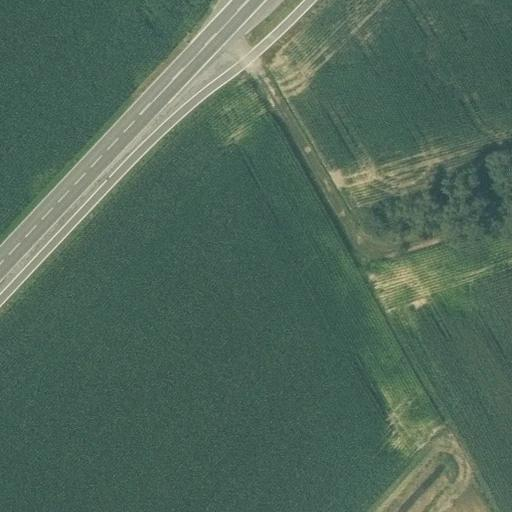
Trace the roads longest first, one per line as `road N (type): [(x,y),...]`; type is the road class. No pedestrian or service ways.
road 1 (track): [(223,27),(359,244),(399,243),(511,207)]
road 2 (secondary): [(249,0),(0,262)]
